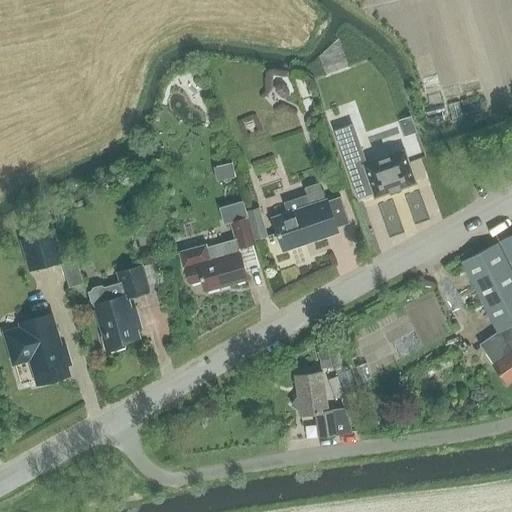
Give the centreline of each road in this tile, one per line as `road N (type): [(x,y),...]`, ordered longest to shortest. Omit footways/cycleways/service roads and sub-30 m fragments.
road 1 (tertiary): [(111,423),(511,199)]
road 2 (residential): [(111,423),(143,465),(170,479),(511,423)]
road 3 (tertiary): [(0,484),(111,423)]
